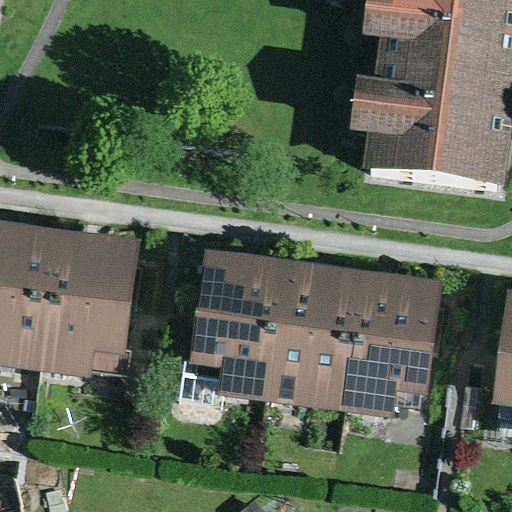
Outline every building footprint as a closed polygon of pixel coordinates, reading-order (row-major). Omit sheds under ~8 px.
[(369,0),(361,66),(376,68),(371,102),(356,100),(348,160),(366,162),(362,194),(508,212),(511,177),(511,11),(470,6),(471,0),(369,0)] [(63,248),(0,238),(0,381),(44,387),(63,248)] [(144,259),(63,248),(44,387),(91,394),(94,375),(127,380),(144,259)] [(286,276),(207,265),(191,383),(224,388),(221,411),(267,417),(286,276)] [(360,286),(286,276),(267,417),(340,427),(360,286)] [(444,297),(360,286),(340,427),(392,434),(395,412),(428,416),(444,297)] [(511,306),(506,306),(491,425),(511,427),(511,306)] [(157,333),(142,331),(139,360),(153,362),(157,333)]
